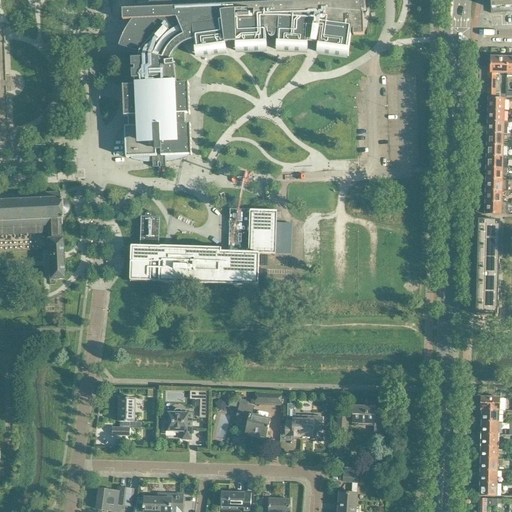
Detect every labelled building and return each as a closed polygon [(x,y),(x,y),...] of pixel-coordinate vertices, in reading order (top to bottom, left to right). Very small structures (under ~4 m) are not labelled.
[(183,125),(182,115),(189,114),(189,115),(190,115),(190,99),(189,84),(188,84),(180,85),(178,85),(175,67),(177,67),(177,66),(175,66),(175,62),(171,63),(171,62),(172,59),(174,55),(176,52),(179,49),(183,54),(187,51),(183,46),(187,44),(191,42),(195,41),(197,55),(196,55),(196,56),(227,52),(227,51),(226,45),(237,44),(237,50),(237,51),(268,50),(268,49),(267,49),(267,43),(267,31),(268,31),(268,33),(268,34),(269,36),(270,37),(271,39),(273,39),(274,38),(275,37),(276,36),(277,34),(277,33),(278,31),(279,31),(278,43),(278,49),(277,49),(277,50),(308,52),(308,50),(308,44),(319,45),(319,51),(318,51),(318,53),(349,57),(349,56),(348,55),(349,49),(352,31),(354,31),(354,36),(362,35),(364,35),(364,33),(364,28),(363,11),(365,11),(365,1),(346,2),(346,0),(343,0),(343,2),(273,5),(272,0),(269,0),(270,5),(214,7),(215,0),(155,0),(149,4),(140,12),(139,11),(138,10),(124,11),(124,21),(131,20),(133,20),(119,46),(128,49),(131,50),(132,50),(140,53),(139,59),(132,60),(133,69),(136,69),(136,72),(133,72),(133,81),(135,81),(135,86),(125,87),(125,86),(123,86),(124,102),(124,107),(124,108),(125,118),(126,117),(134,117),(133,124),(133,126),(133,127),(125,127),(126,158),(132,158),(131,159),(142,161),(153,162),(153,168),(159,168),(161,167),(166,167),(166,162),(177,160),(187,157),(187,156),(191,155),(191,156),(192,156),(191,124),(190,125),(183,125)] [(511,12),(511,0),(490,0),(491,14),(511,12)] [(507,73),(507,58),(507,56),(501,56),(501,58),(491,57),(491,70),(488,70),(487,99),(489,99),(504,100),(504,99),(507,99),(507,96),(506,96),(506,94),(501,94),(501,93),(496,92),(496,73),(507,73)] [(504,111),(504,100),(489,99),(488,111),(504,111)] [(504,123),(504,111),(488,111),(488,122),(504,123)] [(508,134),(508,123),(504,123),(488,122),(488,134),(508,134)] [(508,146),(508,134),(488,134),(487,145),(508,146)] [(507,157),(508,146),(487,145),(487,157),(507,157)] [(507,169),(507,157),(487,157),(487,168),(507,169)] [(502,180),(502,174),(507,174),(507,169),(487,168),(486,180),(502,180)] [(509,191),(509,180),(502,180),(486,180),(486,191),(502,191),(509,191)] [(501,203),(502,191),(486,191),(485,202),(501,203)] [(0,235),(46,234),(47,250),(48,280),(63,280),(62,239),(60,239),(60,226),(61,225),(61,218),(62,218),(63,217),(64,217),(64,216),(65,216),(66,215),(67,214),(67,213),(68,212),(68,211),(68,210),(68,209),(68,207),(67,204),(66,203),(65,203),(64,202),(63,201),(61,201),(60,201),(60,194),(0,196),(0,235)] [(508,215),(508,203),(501,203),(485,202),(485,214),(508,215)] [(157,217),(156,216),(156,215),(155,214),(155,213),(154,213),(153,212),(152,212),(151,212),(150,212),(149,212),(148,213),(147,214),(146,214),(146,215),(145,216),(145,217),(142,217),(141,247),(132,247),(132,257),(132,262),(131,282),(151,283),(151,281),(159,282),(159,283),(161,283),(161,282),(220,284),(220,285),(258,286),(259,254),(275,255),(277,212),(230,210),(229,248),(229,253),(221,252),(221,250),(163,248),(159,248),(160,217),(157,217)] [(500,221),(490,221),(479,221),(479,253),(500,253),(500,221)] [(499,285),(500,253),(479,253),(478,284),(499,285)] [(498,316),(499,285),(478,284),(477,316),(498,316)] [(190,391),(190,400),(209,400),(209,392),(190,391)] [(282,393),(256,392),(255,405),(282,406),(282,393)] [(499,411),(500,398),(490,398),(490,396),(485,396),(484,398),(481,398),(481,411),(482,411),(499,411)] [(112,427),(112,436),(130,436),(130,423),(134,423),(134,399),(118,399),(118,421),(120,421),(120,427),(112,427)] [(232,399),(230,406),(237,407),(238,401),(232,399)] [(240,403),(236,422),(237,424),(248,427),(246,432),(267,437),(271,420),(251,415),(253,407),(247,405),(240,403)] [(287,431),(287,435),(294,436),(301,436),(313,436),(313,431),(314,431),(314,430),(321,431),(322,424),(324,424),(324,421),(324,417),(321,417),(321,416),(295,415),(295,404),(288,404),(287,431)] [(339,416),(338,432),(347,432),(348,422),(353,422),(353,424),(359,424),(359,426),(375,426),(374,435),(386,435),(387,415),(376,414),(376,408),(354,407),(353,417),(348,417),(348,416),(339,416)] [(165,413),(165,431),(183,432),(183,440),(191,440),(192,414),(182,414),(182,411),(180,409),(176,409),(174,411),(174,414),(165,413)] [(499,423),(499,411),(482,411),(482,423),(499,423)] [(499,435),(499,423),(482,423),(482,435),(499,435)] [(499,448),(499,435),(482,435),(481,447),(499,448)] [(498,460),(499,448),(481,447),(481,459),(498,460)] [(503,460),(498,460),(481,459),(481,472),(498,472),(498,465),(503,465),(503,460)] [(498,484),(498,472),(481,472),(480,484),(498,484)] [(345,474),(344,482),(358,483),(358,475),(345,474)] [(497,497),(498,484),(480,484),(480,496),(497,497)] [(101,489),(98,509),(117,511),(122,511),(123,508),(127,508),(127,506),(131,507),(133,490),(118,488),(118,492),(101,489)] [(222,493),(222,507),(245,508),(244,511),(251,511),(252,494),(222,493)] [(145,498),(144,511),(182,511),(183,495),(158,494),(158,499),(145,498)] [(263,494),(263,507),(262,511),(289,511),(290,500),(270,500),(270,495),(263,494)] [(355,511),(357,495),(356,495),(340,494),(338,511),(355,511)] [(486,511),(487,506),(497,506),(497,504),(497,500),(479,499),(478,511),(486,511)]
